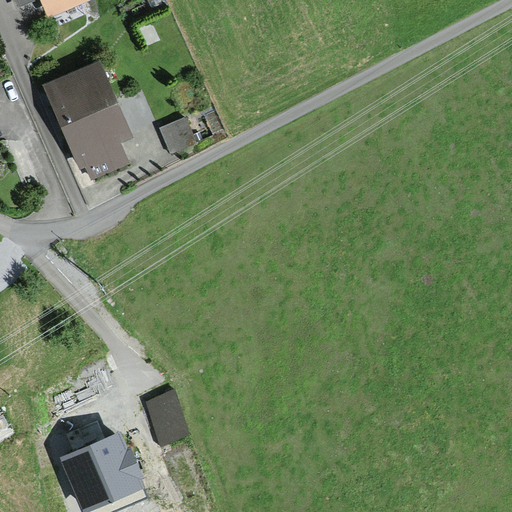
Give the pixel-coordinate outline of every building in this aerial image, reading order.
[(96,0),(10,0),(15,11),(39,1),(48,21),(96,0)] [(133,141),(100,62),(42,87),(79,172),(85,169),(90,182),(129,165),(121,146),(133,141)] [(185,117),(158,129),(169,155),(196,144),(185,117)] [(133,401),(109,343),(65,362),(90,419),(132,402),(133,401)] [(189,435),(175,390),(146,403),(160,449),(189,435)] [(155,456),(132,402),(90,419),(78,425),(95,466),(101,479),(155,456)] [(92,511),(143,511),(174,499),(155,456),(101,479),(95,466),(83,471),(88,481),(85,483),(96,508),(92,510),(92,511)]
